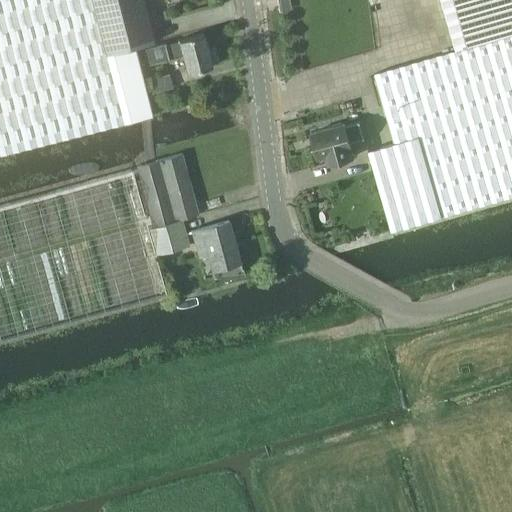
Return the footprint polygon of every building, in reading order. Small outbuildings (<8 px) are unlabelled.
[(0,0),(0,155),(12,152),(124,123),(91,0),(0,0)] [(154,42),(143,0),(91,0),(124,123),(153,115),(135,46),(154,42)] [(511,27),(511,0),(443,0),(456,44),(511,27)] [(511,30),(376,71),(397,144),(370,152),(393,230),(511,194),(511,30)] [(212,66),(204,33),(177,40),(178,41),(165,44),(165,42),(144,48),(148,65),(169,59),(181,56),(186,73),(212,66)] [(148,79),(152,93),(172,88),(169,74),(148,79)] [(345,124),(313,132),(312,132),(313,137),(311,137),(313,147),(316,146),(318,157),(326,155),(328,163),(354,157),(352,149),(350,142),(365,139),(361,122),(346,126),(345,124)] [(88,179),(0,203),(0,339),(123,306),(88,179)] [(182,218),(149,227),(157,254),(189,246),(182,218)] [(241,262),(230,220),(191,231),(199,259),(208,257),(212,271),(213,270),(214,275),(243,272),(240,263),(241,262)]
